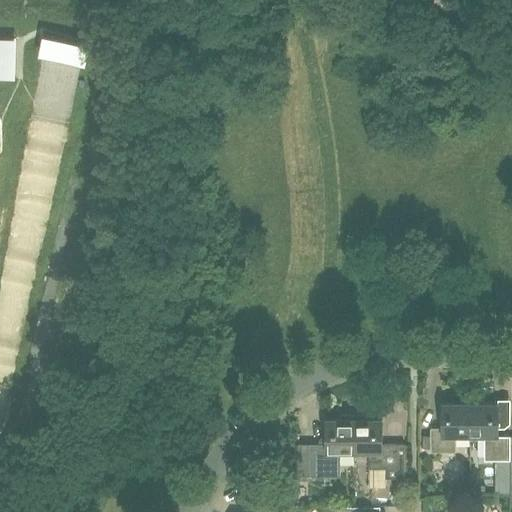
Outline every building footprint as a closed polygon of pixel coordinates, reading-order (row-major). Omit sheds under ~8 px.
[(17,44),(0,43),(0,84),(16,84),(17,44)] [(469,436),(470,403),(441,403),(441,428),(429,428),(429,453),(455,453),(455,436),(469,436)] [(470,403),(469,436),(483,436),(483,460),(510,460),(510,436),(497,436),(497,403),(470,403)] [(353,419),(353,415),(340,415),(340,419),(327,419),(327,445),(311,445),(311,476),(331,476),(331,469),(339,469),(339,453),(353,453),(353,449),(353,419)] [(353,419),(353,449),(353,453),(368,453),(368,469),(369,469),(369,487),(386,487),(386,479),(403,479),(403,444),(382,444),(381,419),(368,419),(368,415),(356,415),(356,419),(354,419),(353,419)] [(294,445),(294,476),(311,476),(311,445),(294,445)]
